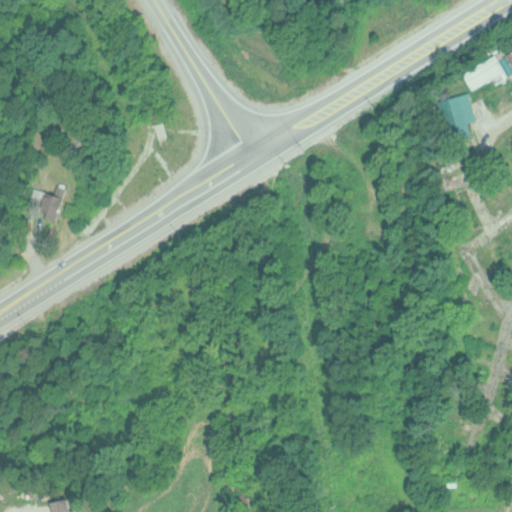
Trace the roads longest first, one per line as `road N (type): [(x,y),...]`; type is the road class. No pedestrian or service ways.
road 1 (trunk): [(507,0),(0,317)]
road 2 (residential): [(252,161),(155,0)]
